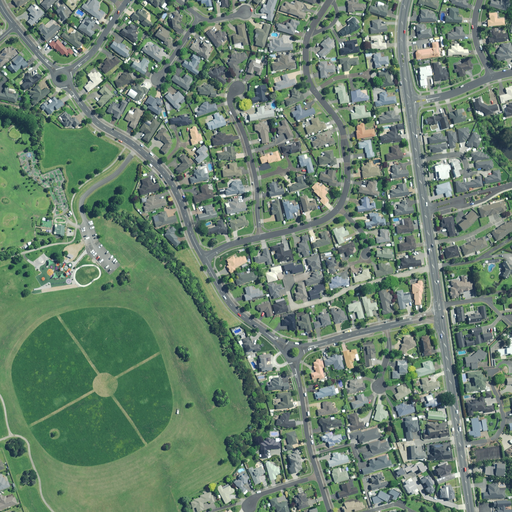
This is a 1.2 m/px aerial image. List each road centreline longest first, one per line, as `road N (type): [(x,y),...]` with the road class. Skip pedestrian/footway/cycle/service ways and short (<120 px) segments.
road 1 (tertiary): [(203,258),(164,172),(98,123),(66,83)]
road 2 (residential): [(338,207),(348,181),(343,130),(308,78),(308,35)]
road 3 (residential): [(239,87),(231,107),(256,180),(261,237)]
road 4 (secondary): [(439,313),(460,444)]
road 5 (tertiary): [(287,347),(230,304),(203,258)]
